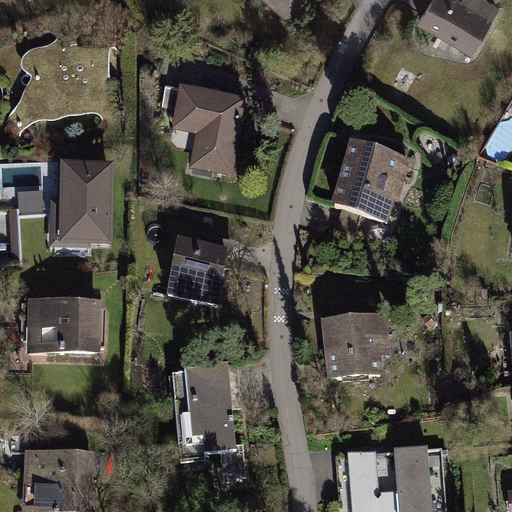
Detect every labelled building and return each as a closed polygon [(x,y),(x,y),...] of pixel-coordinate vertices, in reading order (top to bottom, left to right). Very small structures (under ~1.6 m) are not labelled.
[(273,0),(290,15),(304,0),(273,0)] [(463,0),(432,0),(421,20),(471,50),(497,7),(485,0),(464,0),(463,0)] [(33,79),(30,108),(32,112),(35,115),(39,116),(44,117),(53,119),(53,116),(60,111),(63,108),(68,110),(77,112),(83,111),(87,110),(90,108),(98,110),(104,120),(105,125),(109,124),(112,122),(114,119),(113,113),(111,109),(109,106),(106,105),(107,100),(106,97),(104,94),(101,92),(104,87),(104,78),(104,68),(103,59),(101,49),(98,47),(95,46),(90,44),(85,45),(80,46),(74,49),(68,52),(63,51),(64,49),(58,50),(53,52),(48,57),(34,56),(30,58),(27,61),(25,66),(25,70),(28,76),(33,79)] [(194,169),(231,176),(244,104),(166,89),(159,123),(176,127),(178,118),(202,123),(194,169)] [(357,232),(381,239),(392,202),(387,200),(394,178),(403,180),(408,164),(354,147),(335,209),(361,217),(357,232)] [(85,244),(109,244),(109,212),(100,211),(100,193),(109,193),(110,172),(58,171),(58,211),(65,211),(65,232),(85,232),(85,244)] [(0,212),(0,259),(25,258),(22,211),(0,212)] [(178,247),(168,298),(217,308),(227,256),(225,256),(228,243),(197,237),(194,250),(178,247)] [(65,308),(28,307),(28,325),(32,325),(32,352),(61,353),(61,355),(98,356),(98,350),(104,350),(105,313),(99,312),(99,307),(65,307),(65,308)] [(326,326),(331,382),(380,377),(377,338),(385,338),(384,320),(326,326)] [(197,446),(198,458),(237,454),(228,368),(196,371),(196,375),(179,377),(181,404),(175,405),(179,448),(197,446)] [(376,455),(348,457),(352,511),(432,511),(428,451),(395,454),(398,497),(380,499),(376,455)] [(39,485),(37,511),(90,511),(93,458),(64,457),(64,462),(56,462),(57,456),(32,455),(30,485),(39,485)]
